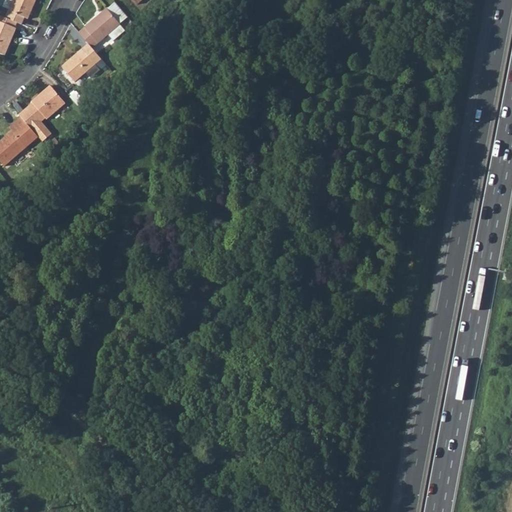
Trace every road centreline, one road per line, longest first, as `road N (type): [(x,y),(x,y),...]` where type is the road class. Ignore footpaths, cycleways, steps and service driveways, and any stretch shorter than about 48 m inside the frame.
road 1 (trunk): [(505,0),(408,511)]
road 2 (trunk): [(434,511),(511,106)]
